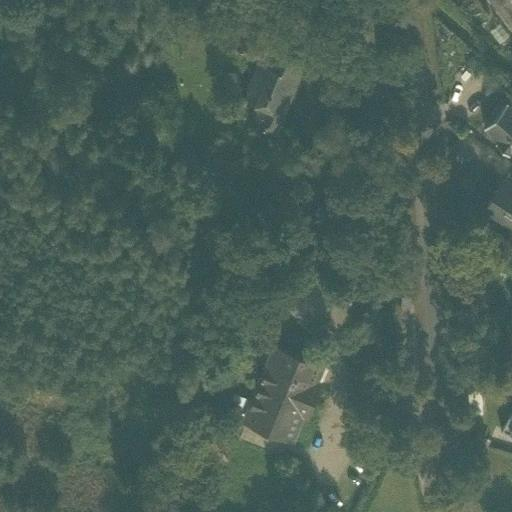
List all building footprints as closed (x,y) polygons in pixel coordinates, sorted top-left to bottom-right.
[(511,0),(492,0),(511,25),(511,0)] [(275,19),(275,17),(270,16),(244,8),(232,47),(262,55),(274,18),(275,19)] [(250,124),(276,134),(305,61),(280,51),(274,66),(259,60),(244,99),(258,105),(260,105),(257,111),(255,111),(250,124)] [(511,149),(511,102),(507,98),(484,124),(498,136),(511,149)] [(509,152),(511,149),(498,136),(495,139),(509,152)] [(511,163),(511,164),(503,177),(511,183),(511,163)] [(511,223),(511,183),(503,177),(485,206),(511,223)] [(274,280),(266,298),(290,308),(297,290),(274,280)] [(306,340),(301,356),(321,364),(327,349),(306,340)] [(247,417),(292,435),(302,411),(306,413),(319,381),(314,380),(321,364),(301,356),(276,346),(247,417)] [(511,408),(501,428),(511,434),(511,408)] [(473,439),(487,445),(490,437),(476,432),(473,439)]
